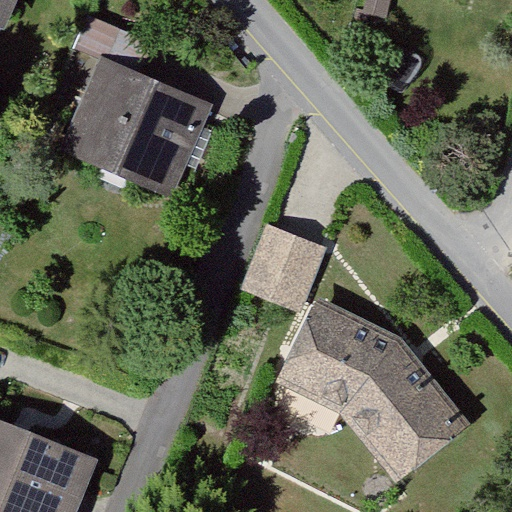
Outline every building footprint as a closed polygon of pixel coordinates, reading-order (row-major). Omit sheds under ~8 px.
[(0,0),(0,23),(11,29),(23,0),(0,0)] [(103,58),(63,149),(178,199),(217,108),(103,58)] [(266,224),(243,291),(303,312),(326,244),(266,224)] [(395,490),(478,429),(411,344),(314,294),(276,384),(346,415),(395,490)] [(89,511),(112,460),(0,412),(0,511),(89,511)]
